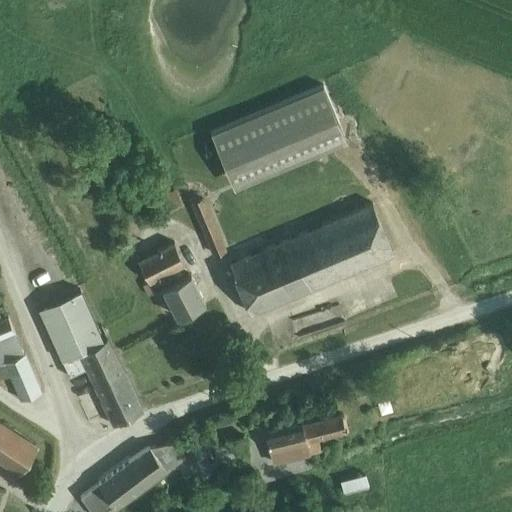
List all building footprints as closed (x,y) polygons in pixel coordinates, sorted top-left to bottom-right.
[(228,169),(341,123),(325,84),(212,130),(228,169)] [(176,191),(164,196),(169,208),(182,203),(176,191)] [(215,253),(225,249),(203,196),(192,201),(215,253)] [(252,312),(394,253),(373,202),(231,261),(252,312)] [(149,279),(185,262),(174,240),(139,258),(149,279)] [(177,313),(205,299),(192,272),(164,286),(177,313)] [(81,291),(41,309),(72,375),(88,367),(97,385),(114,423),(143,410),(140,404),(131,385),(124,368),(109,337),(104,339),(81,291)] [(9,316),(0,319),(0,337),(16,330),(9,316)] [(16,330),(0,337),(0,364),(25,354),(25,352),(16,330)] [(25,354),(0,364),(0,373),(2,378),(12,374),(17,385),(23,398),(41,390),(39,385),(26,353),(25,354)] [(385,408),(398,404),(394,391),(382,395),(385,408)] [(303,419),(310,450),(321,447),(318,436),(346,428),(342,410),(303,419)] [(310,450),(303,419),(265,428),(273,461),(310,452),(310,450)] [(0,420),(0,457),(20,470),(37,445),(0,420)] [(213,441),(217,460),(250,455),(245,434),(213,441)] [(202,439),(211,467),(218,465),(217,460),(213,441),(212,436),(202,439)] [(211,467),(202,439),(186,444),(185,438),(150,445),(141,450),(125,462),(81,495),(93,511),(102,511),(114,502),(118,507),(168,470),(167,469),(188,454),(195,475),(212,470),(211,467)] [(366,473),(341,481),(345,494),(370,486),(366,473)]
